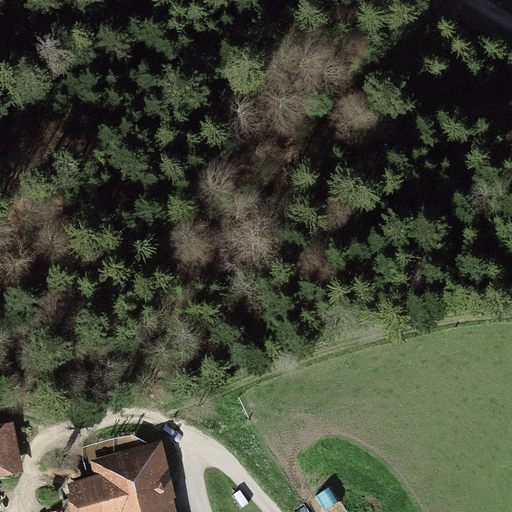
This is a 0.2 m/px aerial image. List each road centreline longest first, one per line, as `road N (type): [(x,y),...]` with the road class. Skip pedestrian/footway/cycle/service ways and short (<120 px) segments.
road 1 (track): [(148,420),(410,329),(511,314)]
road 2 (track): [(148,420),(44,436),(18,511)]
